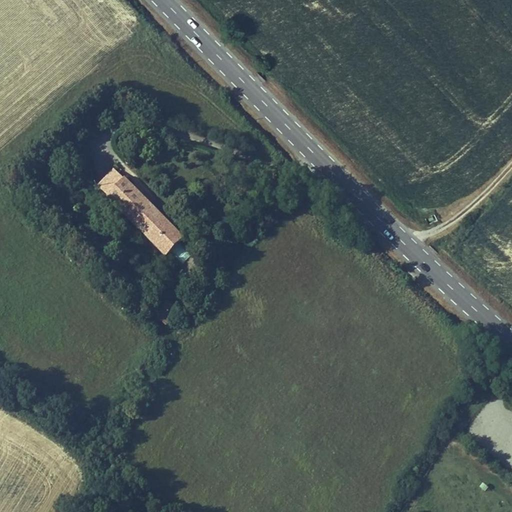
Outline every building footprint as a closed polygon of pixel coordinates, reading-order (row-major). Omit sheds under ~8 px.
[(126,182),(114,170),(98,186),(97,187),(109,198),(126,182)] [(169,226),(126,182),(109,198),(152,242),(169,226)] [(182,239),(169,226),(152,242),(166,256),(182,239)] [(172,252),(183,264),(192,256),(181,244),(172,252)] [(177,309),(168,304),(156,321),(165,327),(177,309)]
